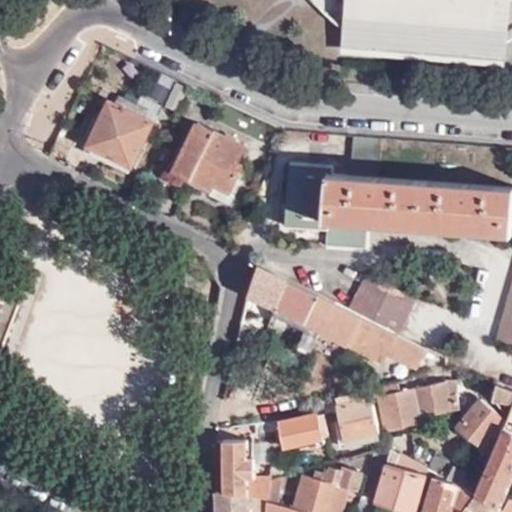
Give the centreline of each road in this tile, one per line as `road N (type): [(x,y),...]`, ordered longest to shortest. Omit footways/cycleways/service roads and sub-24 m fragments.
road 1 (residential): [(511,119),(273,97),(110,15),(68,27),(35,80)]
road 2 (residential): [(0,149),(206,249),(224,266),(228,294),(198,511)]
